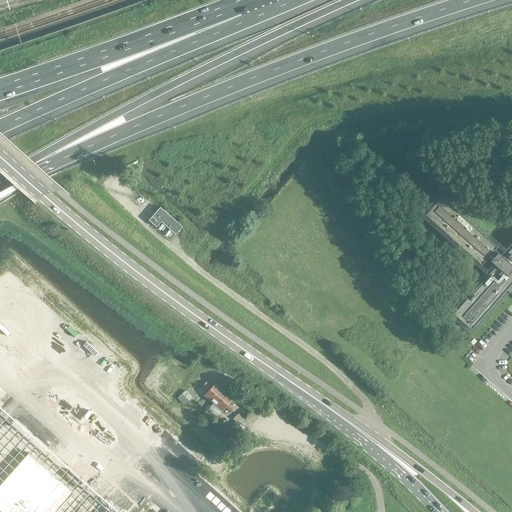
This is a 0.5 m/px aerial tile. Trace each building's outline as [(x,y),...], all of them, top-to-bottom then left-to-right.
[(441,199),(426,216),(460,246),(481,265),(487,259),(490,261),(496,266),(453,314),(471,330),(507,289),(511,294),(511,247),(503,258),(498,253),(495,251),(497,249),(474,228),(441,199)] [(159,209),(149,220),(157,227),(162,222),(176,234),(177,233),(182,227),(160,208),(159,209)] [(201,395),(210,403),(221,390),(212,382),(209,385),(203,381),(199,385),(205,390),(201,395)] [(163,396),(170,388),(165,384),(158,392),(163,396)] [(198,409),(198,408),(193,403),(196,400),(185,390),(178,398),(185,405),(198,418),(203,413),(198,409)] [(230,398),(221,390),(210,403),(219,410),(223,406),(228,411),(232,407),(227,401),(230,398)] [(227,433),(230,435),(244,419),(238,414),(233,419),(236,422),(231,426),(232,427),(227,433)] [(30,457),(0,490),(0,506),(6,511),(59,511),(74,496),(30,457)] [(71,474),(67,479),(79,489),(83,484),(71,474)]
